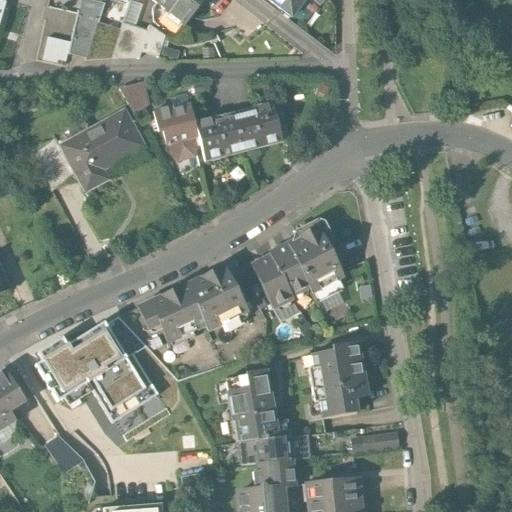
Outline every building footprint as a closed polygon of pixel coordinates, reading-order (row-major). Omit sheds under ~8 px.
[(105,5),(86,0),(83,0),(73,46),(70,57),(87,61),(99,23),(105,5)] [(149,0),(186,29),(201,9),(189,0),(149,0)] [(266,0),(291,18),(304,0),(266,0)] [(130,2),(123,24),(135,28),(142,6),(130,2)] [(331,10),(321,9),(320,23),(330,23),(331,10)] [(87,61),(112,59),(121,30),(99,23),(87,61)] [(141,54),(148,33),(135,28),(123,24),(121,30),(112,59),(139,59),(141,54)] [(169,40),(150,26),(148,33),(141,54),(162,60),(169,40)] [(73,46),(47,40),(41,64),(67,70),(70,57),(73,46)] [(213,50),(202,50),(202,60),(213,60),(213,50)] [(144,83),(119,90),(134,117),(136,115),(146,110),(150,108),(144,83)] [(205,96),(204,84),(193,85),(195,97),(205,96)] [(59,100),(58,93),(50,94),(51,102),(59,100)] [(39,110),(34,97),(23,101),(27,114),(39,110)] [(190,102),(152,111),(158,136),(162,135),(165,148),(169,148),(172,158),(178,164),(195,159),(198,151),(196,141),(201,140),(197,123),(190,102)] [(234,114),(244,154),(285,144),(275,104),(234,114)] [(147,150),(125,110),(88,131),(85,126),(77,130),(79,135),(59,146),(77,179),(86,196),(112,182),(107,172),(147,150)] [(151,120),(146,110),(136,115),(141,125),(151,120)] [(234,114),(197,123),(201,140),(207,163),(244,154),(234,114)] [(77,179),(59,146),(55,139),(30,153),(52,193),(77,179)] [(0,181),(0,180),(0,203),(9,199),(0,181)] [(249,190),(241,183),(235,189),(243,196),(249,190)] [(296,241),(287,245),(311,293),(317,304),(344,291),(340,284),(348,279),(336,251),(338,244),(328,223),(320,220),(296,232),(296,241)] [(270,254),(272,258),(293,302),(311,293),(287,245),(270,254)] [(272,258),(251,268),(274,315),(295,305),(293,302),(272,258)] [(229,267),(188,286),(138,310),(150,337),(164,331),(171,347),(209,330),(211,335),(252,316),(229,267)] [(0,295),(11,290),(0,268),(0,295)] [(371,286),(360,288),(364,308),(374,306),(371,286)] [(65,341),(61,334),(26,355),(57,403),(85,386),(113,424),(156,397),(130,356),(143,347),(118,320),(108,326),(102,319),(65,341)] [(159,340),(148,345),(152,352),(162,347),(159,340)] [(371,399),(361,345),(328,350),(329,355),(302,359),(305,373),(310,373),(316,406),(320,405),(323,422),(361,416),(359,402),(371,399)] [(247,352),(233,356),(236,364),(249,360),(247,352)] [(28,406),(5,371),(0,373),(0,436),(19,424),(13,416),(28,406)] [(278,424),(270,371),(225,379),(233,425),(240,424),(244,445),(291,440),(288,422),(278,424)] [(398,434),(362,439),(364,453),(400,449),(398,434)] [(291,440),(244,445),(238,446),(241,470),(258,468),(294,463),(312,461),(309,437),(291,440)] [(83,463),(58,439),(43,447),(63,476),(83,463)] [(294,463),(258,468),(258,475),(253,476),(255,492),(236,494),(237,511),(288,511),(286,491),(297,490),(294,463)] [(359,511),(356,482),(299,487),(301,511),(359,511)]
